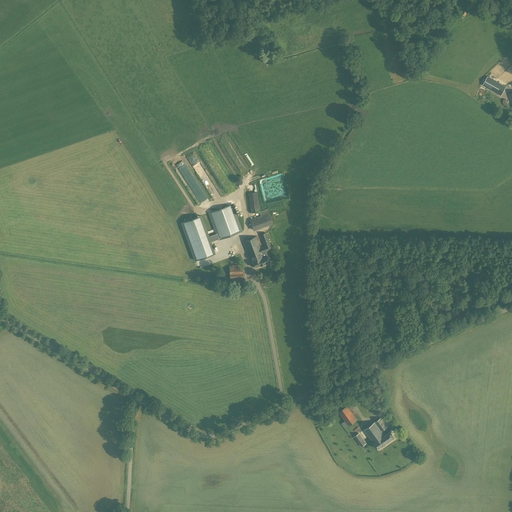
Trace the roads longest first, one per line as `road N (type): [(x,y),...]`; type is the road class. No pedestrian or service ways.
road 1 (tertiary): [(134,395),(213,436),(511,306)]
road 2 (tertiary): [(0,315),(134,395)]
